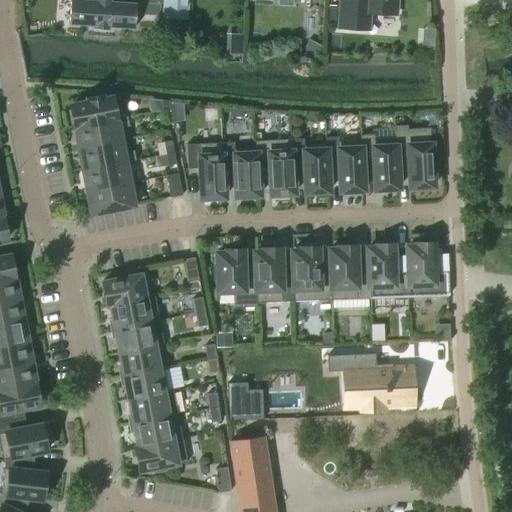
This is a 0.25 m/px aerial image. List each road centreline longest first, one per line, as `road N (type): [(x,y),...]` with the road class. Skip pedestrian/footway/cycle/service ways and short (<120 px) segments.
road 1 (residential): [(67,257),(190,225),(454,213)]
road 2 (residential): [(67,257),(44,241),(0,0)]
road 3 (residential): [(103,502),(105,447),(67,257)]
road 4 (residential): [(457,278),(478,511)]
road 5 (residential): [(454,213),(452,70)]
